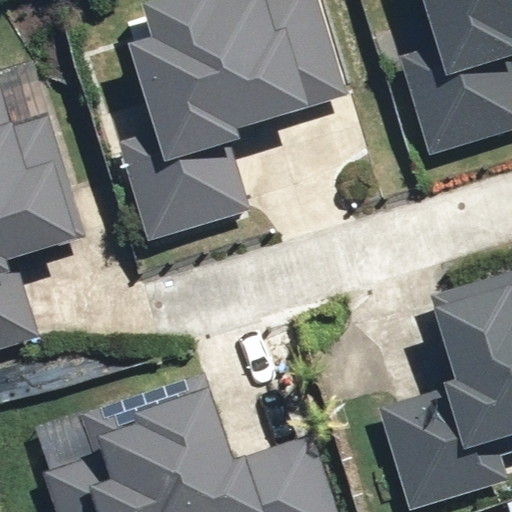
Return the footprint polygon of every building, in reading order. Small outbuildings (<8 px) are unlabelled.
[(130,129),(104,136),(137,252),(243,222),(220,144),(345,108),(313,0),(243,0),(130,33),(136,54),(111,61),(130,129)] [(511,0),(405,0),(412,22),(382,31),(424,165),(511,137),(511,90),(502,57),(511,54),(511,0)] [(0,353),(36,343),(24,302),(15,267),(55,256),(51,241),(74,234),(41,121),(7,130),(0,106),(0,353)] [(436,398),(371,418),(400,511),(407,511),(491,486),(480,454),(511,443),(511,275),(429,301),(435,320),(414,326),(420,346),(428,370),(436,398)] [(228,468),(202,383),(42,433),(55,475),(36,481),(45,511),(336,511),(315,441),(228,468)]
